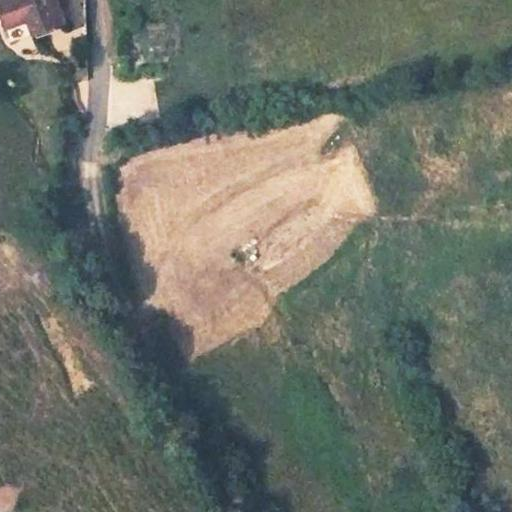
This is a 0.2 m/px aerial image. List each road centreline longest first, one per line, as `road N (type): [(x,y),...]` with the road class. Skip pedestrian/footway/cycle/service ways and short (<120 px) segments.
road 1 (track): [(94,172),(103,236),(120,280),(198,451),(237,511)]
road 2 (unclassified): [(96,0),(104,113),(94,172)]
